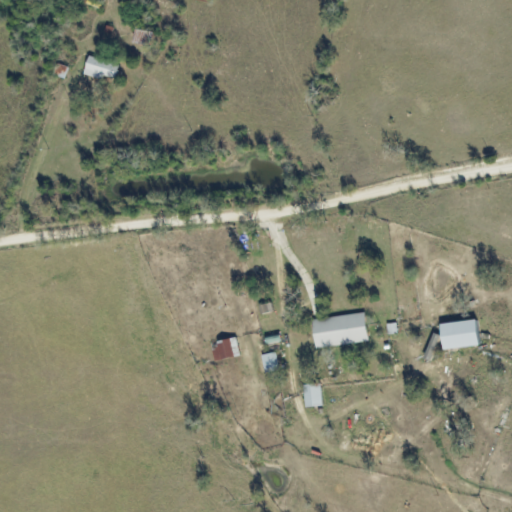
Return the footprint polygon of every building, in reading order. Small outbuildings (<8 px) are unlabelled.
[(117,82),(122,65),(91,56),(86,73),(117,82)] [(319,350),(372,342),(368,313),(315,321),(319,350)] [(442,324),(445,350),(481,347),(479,321),(442,324)] [(390,324),(390,335),(399,334),(399,324),(390,324)] [(243,355),(239,338),(213,346),(218,362),(243,355)] [(264,356),(268,374),(282,371),(278,353),(264,356)] [(324,385),(306,386),(307,408),(325,407),(324,385)]
